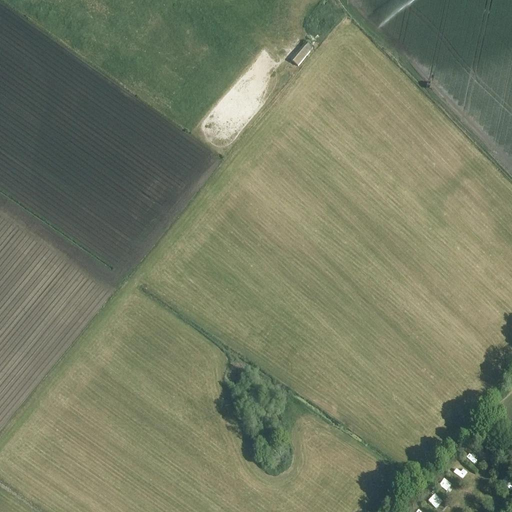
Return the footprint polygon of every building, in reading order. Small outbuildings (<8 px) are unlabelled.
[(306,43),(301,49),(306,53),(310,47),(306,43)] [(298,49),(285,65),(291,70),(304,54),(298,49)] [(485,453),(483,462),(493,465),(496,456),(485,453)] [(445,470),(453,478),(460,471),(453,463),(445,470)] [(445,495),(451,485),(440,478),(434,487),(445,495)] [(422,491),(417,498),(435,510),(440,503),(422,491)] [(492,491),(483,498),(492,510),(501,504),(492,491)]
